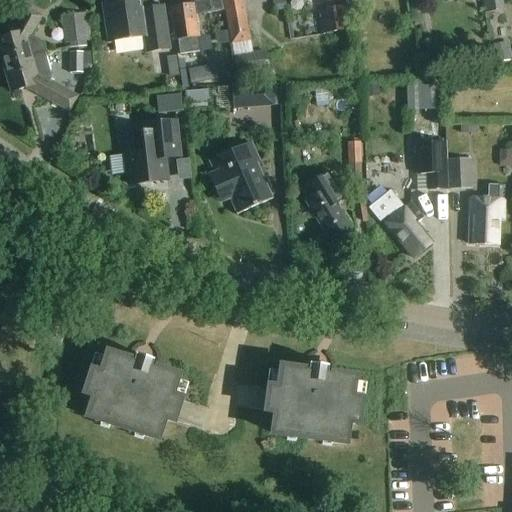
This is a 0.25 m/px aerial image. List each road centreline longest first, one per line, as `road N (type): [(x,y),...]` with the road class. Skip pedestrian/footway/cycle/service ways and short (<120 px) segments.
road 1 (residential): [(511,329),(387,310),(255,277),(158,247),(76,204)]
road 2 (residential): [(35,486),(68,215),(76,204)]
road 3 (unknown): [(275,282),(277,159),(262,114)]
